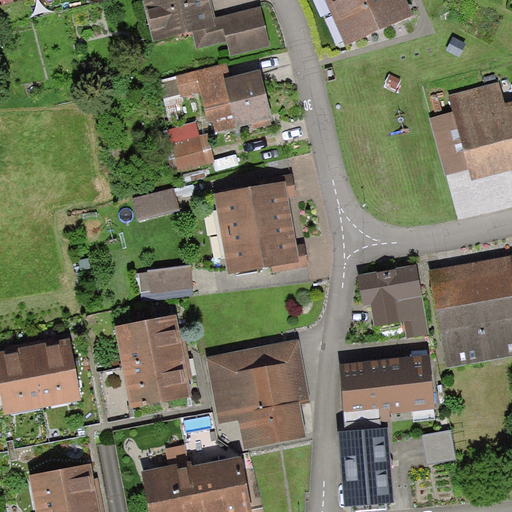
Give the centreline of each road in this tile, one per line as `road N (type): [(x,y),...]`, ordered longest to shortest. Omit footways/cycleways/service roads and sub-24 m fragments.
road 1 (residential): [(364,240),(332,323),(324,511)]
road 2 (residential): [(285,0),(343,212),(364,240)]
road 3 (residential): [(364,240),(410,242),(511,222)]
